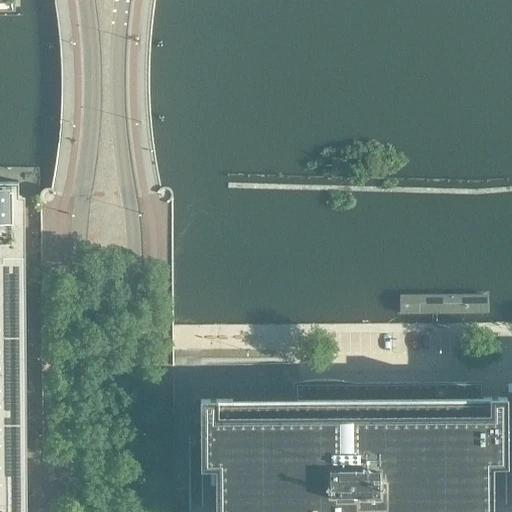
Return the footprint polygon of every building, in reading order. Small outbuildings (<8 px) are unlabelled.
[(0,494),(21,494),(19,313),(19,299),(18,181),(16,181),(16,182),(0,181),(0,494)] [(391,297),(379,298),(380,319),(398,321),(408,322),(419,322),(430,323),(441,323),(452,323),(462,323),(476,322),(479,322),(486,320),(489,319),(493,318),(497,317),(501,315),(504,313),(507,311),(511,309),(506,306),(501,304),(496,302),(491,300),(486,299),(481,297),(476,296),(452,296),(428,296),(415,296),(403,296),(391,297)] [(195,299),(195,321),(252,320),(252,298),(195,299)] [(287,299),(287,321),(344,320),(344,298),(287,299)] [(506,466),(506,397),(482,397),(481,381),(352,382),(347,381),(340,379),(332,378),(324,378),(316,378),(309,379),(304,380),(299,381),(293,383),(295,399),(232,399),(200,399),(200,468),(215,468),(215,511),(491,511),(492,466),(506,466)] [(20,511),(21,494),(0,494),(0,511),(20,511)]
